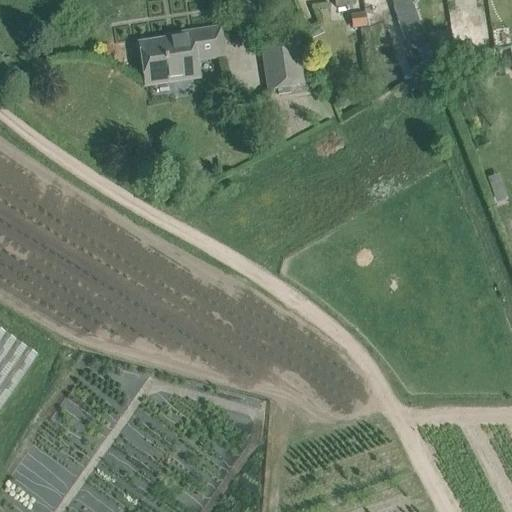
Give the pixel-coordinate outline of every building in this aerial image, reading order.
[(392,8),(404,42),(407,50),(425,43),(411,2),(392,8)] [(365,15),(351,17),(353,29),(366,27),(365,15)] [(511,16),(490,20),(490,23),(495,51),(511,48),(511,16)] [(495,51),(490,23),(450,27),(453,54),(454,54),(454,57),(471,55),(471,56),(495,53),(495,51)] [(140,46),(143,66),(146,87),(198,79),(195,61),(224,57),(220,30),(181,36),(182,42),(166,44),(166,42),(140,46)] [(260,49),(267,92),(304,86),(297,44),(260,49)] [(381,75),(369,77),(372,96),(385,94),(381,75)] [(502,175),(490,178),(497,204),(509,201),(502,175)] [(0,408),(36,357),(0,331),(0,408)]
